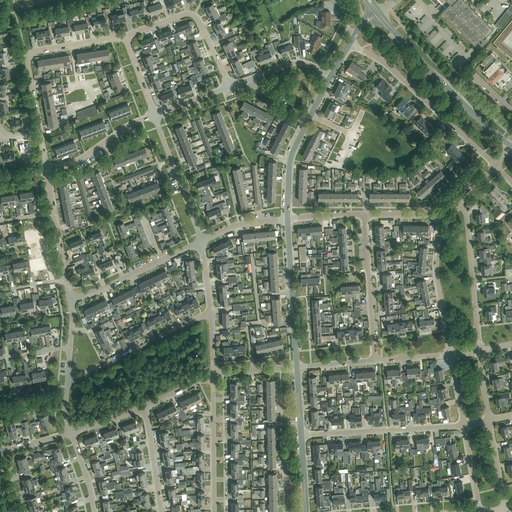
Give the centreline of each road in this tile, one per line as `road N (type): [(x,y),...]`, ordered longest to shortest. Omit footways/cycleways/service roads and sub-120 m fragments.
road 1 (residential): [(349,43),(399,76),(495,164)]
road 2 (unclassified): [(510,147),(378,11)]
road 3 (residential): [(40,131),(26,52),(124,37)]
road 4 (residential): [(302,435),(464,425)]
road 5 (residential): [(67,379),(210,314)]
road 6 (residential): [(124,37),(192,13),(229,86)]
road 7 (residential): [(478,350),(465,216),(456,200)]
road 8 (tertiary): [(286,219),(292,152),(330,76)]
road 9 (tertiary): [(296,367),(286,219)]
road 10 (residential): [(374,359),(364,215)]
road 11 (residential): [(72,301),(201,240)]
road 12 (unclassified): [(450,353),(437,280),(440,214)]
road 13 (residential): [(214,511),(212,374)]
road 14 (residential): [(201,240),(153,114)]
road 15 (unclassified): [(47,169),(86,157),(153,114)]
